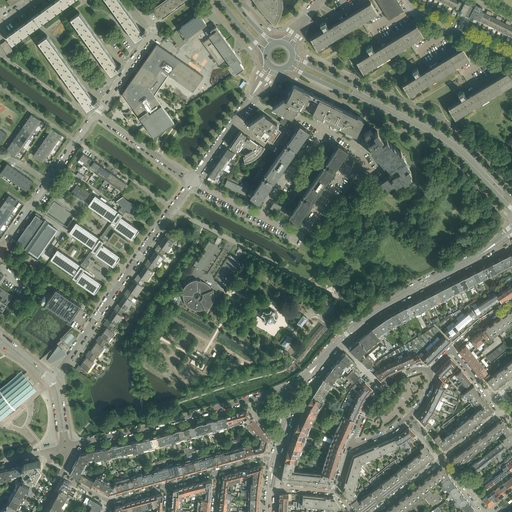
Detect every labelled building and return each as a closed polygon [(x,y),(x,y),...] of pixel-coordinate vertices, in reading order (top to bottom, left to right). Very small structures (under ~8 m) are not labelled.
[(61,0),(56,0),(47,7),(53,15),(66,6),(61,0)] [(136,41),(140,38),(139,37),(143,35),(147,32),(145,30),(141,32),(118,0),(105,0),(135,41),(135,40),(136,41)] [(165,0),(154,8),(152,10),(158,18),(182,0),(165,0)] [(256,0),(258,2),(260,5),(261,5),(262,6),(263,8),(266,11),(267,13),(268,14),(270,16),(274,20),(275,19),(276,17),(277,16),(278,14),(279,12),(279,11),(280,10),(280,8),(280,7),(281,5),(281,4),(281,2),(281,0),(256,0)] [(376,0),(378,3),(377,3),(378,3),(380,6),(379,6),(379,7),(380,6),(382,10),(381,10),(382,10),(383,12),(384,13),(383,13),(384,13),(386,16),(386,17),(388,20),(403,11),(404,11),(401,7),(397,0),(376,0)] [(452,0),(449,7),(456,11),(461,1),(457,0),(452,0)] [(461,1),(456,11),(466,17),(476,21),(481,11),(480,11),(482,8),(473,3),(466,0),(461,0),(461,2),(461,1)] [(311,38),(310,38),(317,49),(333,40),(362,22),(377,13),(375,10),(375,9),(370,2),(367,4),(366,4),(365,5),(351,14),(334,24),(332,25),(332,26),(330,26),(329,27),(328,27),(329,26),(327,23),(326,24),(325,21),(323,22),(320,24),(321,26),(323,30),(311,38)] [(53,15),(47,7),(33,17),(39,25),(53,15)] [(485,14),(481,11),(476,21),(483,24),(490,12),(487,10),(485,14)] [(492,13),(490,12),(483,24),(488,27),(493,17),(490,16),(492,13)] [(112,76),(116,72),(115,72),(123,67),(121,64),(118,66),(118,67),(79,13),(70,19),(111,75),(112,75),(112,76)] [(178,31),(183,38),(184,40),(187,43),(205,30),(211,37),(203,43),(219,65),(227,59),(236,72),(236,73),(243,68),(240,62),(241,60),(216,25),(214,27),(213,27),(213,28),(210,29),(203,19),(205,17),(206,16),(206,15),(205,15),(202,18),(199,14),(179,28),(180,30),(178,31)] [(488,27),(493,29),(499,16),(497,15),(495,19),(493,17),(488,27)] [(493,29),(498,31),(502,22),(500,21),(501,18),(499,16),(493,29)] [(20,26),(26,35),(39,25),(33,17),(20,26)] [(502,22),(498,31),(502,34),(509,21),(506,20),(505,24),(502,22)] [(511,22),(509,21),(502,34),(507,36),(511,27),(509,26),(511,22)] [(357,61),(356,62),(363,72),(379,63),(410,44),(417,39),(423,36),(417,25),(416,25),(413,27),(412,27),(411,28),(380,47),(376,49),(375,50),(374,50),(375,49),(373,46),(372,47),(371,44),(366,47),(366,48),(369,53),(370,53),(369,54),(357,61)] [(10,41),(11,44),(12,45),(26,35),(20,26),(6,36),(10,41)] [(88,110),(92,107),(91,106),(99,101),(97,99),(94,100),(94,101),(93,101),(46,36),(38,42),(87,110),(87,109),(88,110)] [(11,44),(10,41),(7,43),(6,41),(5,41),(6,41),(1,45),(6,51),(6,52),(8,54),(13,51),(9,45),(11,44)] [(129,84),(122,93),(131,105),(133,108),(134,110),(145,125),(149,130),(152,135),(154,137),(162,132),(166,129),(174,123),(172,120),(165,110),(162,106),(154,95),(168,76),(169,75),(193,92),(203,76),(175,57),(170,53),(157,44),(143,64),(136,74),(129,84)] [(402,84),(402,85),(409,95),(425,86),(455,67),(456,67),(469,59),(467,56),(462,48),(459,50),(457,50),(457,51),(427,69),(422,72),(421,73),(420,73),(421,72),(419,69),(418,70),(416,67),(411,70),(412,71),(415,77),(403,84),(402,84)] [(448,107),(448,108),(455,118),(471,109),(472,108),(511,83),(511,77),(508,71),(505,73),(503,73),(503,74),(473,92),(468,95),(466,96),(467,95),(465,92),(464,93),(462,90),(457,93),(458,94),(461,99),(448,107)] [(272,108),(280,113),(283,115),(284,113),(285,114),(291,117),(294,113),(297,109),(299,107),(317,115),(322,118),(330,122),(337,125),(349,131),(353,133),(356,134),(363,119),(361,118),(358,117),(357,116),(353,114),(348,111),(346,111),(345,110),(337,106),(336,106),(335,105),(329,102),(323,99),(319,98),(314,95),(313,95),(310,93),(304,90),(304,89),(297,86),(294,84),(293,86),(292,86),(291,88),(288,94),(287,94),(285,99),(284,99),(272,108)] [(28,119),(38,126),(41,121),(31,114),(28,119)] [(263,114),(248,125),(253,128),(257,131),(256,132),(256,133),(265,140),(266,139),(267,138),(267,137),(271,140),(272,141),(274,139),(274,138),(275,136),(276,136),(275,136),(277,134),(278,132),(279,132),(278,131),(280,129),(280,130),(280,129),(277,127),(275,126),(275,125),(277,123),(274,121),(270,119),(263,114)] [(38,126),(28,119),(25,123),(35,130),(38,126)] [(25,123),(22,128),(32,135),(35,130),(25,123)] [(252,194),(250,196),(254,199),(255,199),(257,201),(258,201),(257,201),(258,201),(259,202),(261,199),(261,198),(263,196),(264,194),(265,194),(264,193),(266,191),(266,192),(266,191),(267,189),(268,189),(269,186),(270,186),(269,186),(271,184),(272,184),(274,182),(274,181),(273,181),(274,179),(275,179),(276,176),(277,176),(278,174),(279,173),(278,173),(279,171),(280,172),(280,171),(281,169),(282,169),(281,169),(283,167),(284,166),(283,166),(285,164),(285,163),(286,161),(287,162),(287,161),(288,159),(289,159),(288,159),(290,156),(290,157),(290,156),(292,154),(292,153),(293,151),(294,152),(296,149),(295,148),(297,146),(297,147),(297,146),(299,144),(299,143),(301,141),(302,139),(303,139),(302,138),(304,137),(304,136),(305,134),(306,134),(308,131),(309,131),(300,125),(298,127),(297,129),(296,130),(289,141),(286,139),(285,141),(286,142),(287,143),(285,146),(285,145),(284,146),(285,147),(280,153),(277,158),(266,173),(265,174),(264,175),(265,175),(263,178),(260,176),(259,179),(261,180),(259,183),(254,191),(253,192),(252,193),(252,194)] [(373,149),(375,153),(374,154),(376,158),(378,157),(380,160),(382,159),(387,166),(388,165),(394,172),(379,183),(382,187),(385,186),(386,188),(390,185),(392,187),(399,182),(400,183),(403,181),(404,183),(408,180),(407,179),(411,176),(409,173),(411,172),(405,164),(407,163),(402,155),(403,154),(401,150),(399,151),(397,148),(395,150),(390,143),(388,144),(386,140),(382,142),(380,139),(383,138),(374,126),(365,133),(364,134),(367,139),(366,140),(367,142),(366,143),(369,147),(371,151),(373,149)] [(19,132),(29,139),(32,135),(22,128),(19,132)] [(49,133),(59,140),(62,135),(52,128),(49,133)] [(240,131),(229,146),(230,146),(236,151),(236,150),(237,148),(238,149),(239,149),(239,150),(243,145),(251,151),(250,152),(249,153),(248,153),(246,154),(245,154),(245,155),(245,156),(243,157),(244,163),(245,164),(250,163),(250,162),(255,160),(259,157),(259,156),(262,153),(263,152),(265,148),(259,144),(258,145),(251,141),(251,140),(247,137),(245,137),(246,135),(240,131)] [(16,136),(26,143),(29,139),(19,132),(16,136)] [(46,138),(56,144),(59,140),(49,133),(46,138)] [(13,141),(23,148),(26,143),(16,136),(13,141)] [(43,142),(53,149),(56,144),(46,138),(43,142)] [(13,141),(10,145),(20,152),(23,148),(13,141)] [(53,149),(43,142),(40,146),(49,153),(53,149)] [(289,216),(293,218),(293,219),(294,219),(295,220),(297,221),(296,221),(297,221),(300,218),(301,216),(302,216),(302,215),(303,213),(304,214),(304,213),(303,213),(304,211),(305,211),(306,208),(307,209),(307,208),(308,206),(309,206),(308,205),(310,203),(311,204),(313,201),(312,200),(313,198),(313,199),(314,198),(315,196),(316,196),(315,196),(317,193),(318,191),(319,191),(320,189),(321,189),(320,188),(322,186),(323,186),(322,186),(324,183),(325,181),(326,181),(327,179),(327,178),(329,176),(331,174),(331,173),(332,171),(333,172),(335,169),(334,168),(336,166),(338,164),(338,163),(340,161),(341,159),(342,159),(341,158),(342,156),(343,157),(343,156),(344,154),(345,154),(345,153),(347,150),(347,151),(348,151),(339,144),(328,160),(325,158),(324,161),(326,163),(324,165),(323,166),(324,166),(305,192),(303,191),(301,193),(304,195),(302,198),(301,197),(301,198),(289,216)] [(20,152),(10,145),(7,150),(17,157),(20,152)] [(49,153),(40,146),(36,151),(46,158),(49,153)] [(224,154),(230,158),(232,160),(236,154),(239,156),(239,154),(229,147),(228,149),(228,148),(224,154)] [(46,158),(36,151),(33,155),(43,162),(46,158)] [(79,159),(84,163),(88,157),(83,153),(79,159)] [(226,163),(230,158),(224,154),(220,159),(226,163)] [(94,161),(88,157),(84,163),(90,167),(94,161)] [(220,159),(216,165),(222,169),(224,170),(228,165),(226,164),(226,163),(220,159)] [(94,161),(90,167),(95,170),(99,165),(94,161)] [(0,173),(4,176),(11,166),(7,163),(0,173)] [(99,165),(95,170),(100,174),(105,168),(99,165)] [(216,165),(213,170),(219,174),(220,175),(224,170),(222,169),(216,165)] [(4,176),(8,178),(15,169),(11,166),(4,176)] [(100,174),(106,178),(110,172),(105,168),(100,174)] [(15,169),(8,178),(11,181),(18,171),(15,169)] [(219,174),(213,170),(209,176),(215,180),(219,174)] [(11,181),(15,184),(22,174),(18,171),(11,181)] [(110,172),(106,178),(111,182),(116,176),(110,172)] [(15,184),(19,186),(26,176),(22,174),(15,184)] [(19,186),(23,189),(29,179),(26,176),(19,186)] [(121,180),(116,176),(111,182),(117,186),(121,180)] [(225,184),(232,188),(234,183),(231,182),(232,181),(231,181),(232,179),(228,177),(225,184)] [(29,179),(23,189),(26,192),(33,182),(29,179)] [(121,180),(117,186),(123,190),(127,184),(121,180)] [(232,188),(238,191),(240,186),(238,185),(238,184),(239,182),(235,180),(234,183),(232,188)] [(242,183),(240,186),(238,191),(245,194),(247,189),(244,187),(245,185),(242,183)] [(73,190),(86,199),(90,193),(77,184),(73,190)] [(6,200),(16,207),(19,202),(9,195),(6,200)] [(124,212),(126,209),(127,210),(130,211),(131,211),(133,212),(135,205),(134,205),(132,204),(130,203),(128,202),(127,201),(125,199),(124,198),(122,196),(117,200),(118,202),(119,203),(121,205),(122,206),(120,209),(120,208),(118,211),(116,210),(95,196),(95,195),(90,202),(88,204),(89,205),(89,204),(89,205),(89,204),(92,206),(91,206),(92,206),(94,207),(94,208),(97,209),(96,210),(97,210),(97,209),(99,211),(99,212),(99,211),(102,213),(101,213),(102,213),(104,215),(105,215),(107,216),(107,217),(109,218),(109,219),(110,218),(112,220),(110,223),(102,236),(101,236),(99,238),(76,223),(76,222),(70,231),(73,233),(72,233),(73,233),(75,234),(75,235),(78,236),(78,237),(78,236),(80,238),(80,239),(81,238),(83,240),(85,242),(86,242),(88,243),(88,244),(88,243),(91,245),(90,245),(91,246),(91,245),(93,247),(91,250),(83,263),(82,263),(80,265),(81,265),(81,266),(57,249),(58,249),(57,249),(51,259),(51,258),(51,259),(52,258),(54,260),(57,262),(56,262),(57,262),(59,263),(59,264),(59,263),(62,265),(61,265),(62,266),(62,265),(64,267),(67,269),(66,269),(67,269),(69,270),(69,271),(69,270),(72,272),(72,273),(72,272),(74,274),(72,277),(77,280),(80,281),(79,282),(80,282),(82,283),(82,284),(82,283),(85,285),(84,285),(85,286),(85,285),(87,287),(90,289),(89,289),(90,289),(92,290),(92,291),(95,292),(94,293),(95,293),(101,284),(101,283),(101,284),(92,278),(83,271),(84,269),(85,269),(85,268),(86,269),(90,263),(87,261),(93,252),(95,253),(96,253),(98,254),(98,255),(99,255),(101,256),(100,257),(101,257),(101,256),(103,258),(103,259),(104,258),(106,260),(106,261),(106,260),(108,262),(109,262),(111,263),(111,264),(113,265),(114,265),(113,266),(114,266),(120,257),(120,256),(120,257),(102,244),(102,243),(103,241),(104,242),(104,241),(105,242),(106,239),(103,237),(112,225),(114,226),(115,226),(117,227),(117,228),(117,227),(119,229),(119,230),(120,229),(122,231),(125,233),(124,233),(125,233),(127,234),(127,235),(130,236),(129,236),(130,237),(130,236),(132,238),(132,239),(139,230),(139,229),(138,230),(127,222),(120,217),(122,214),(123,215),(125,212),(124,212)] [(16,207),(6,200),(3,204),(13,211),(16,207)] [(271,207),(283,213),(287,205),(284,203),(283,205),(282,206),(274,202),(271,207)] [(0,208),(10,216),(13,211),(3,204),(0,208)] [(0,215),(7,220),(10,216),(0,208),(0,215)] [(29,224),(19,239),(17,242),(25,248),(24,250),(27,252),(28,250),(38,257),(44,248),(46,250),(56,237),(55,237),(53,235),(57,230),(47,223),(47,224),(44,222),(45,221),(36,215),(29,224)] [(122,252),(129,242),(114,231),(113,232),(107,241),(107,242),(122,252)] [(163,241),(170,246),(173,241),(166,236),(163,241)] [(163,241),(158,248),(164,253),(166,250),(167,251),(170,246),(163,241)] [(152,256),(160,261),(163,256),(162,256),(164,253),(158,248),(152,256)] [(25,261),(34,267),(39,261),(29,255),(25,261)] [(152,256),(147,263),(154,268),(156,265),(157,265),(160,261),(152,256)] [(510,265),(506,256),(501,258),(506,267),(510,265)] [(501,258),(496,260),(501,270),(506,267),(501,258)] [(492,263),(496,272),(501,270),(496,260),(492,263)] [(142,271),(149,276),(153,271),(152,270),(154,268),(147,263),(142,271)] [(496,272),(492,263),(487,265),(491,275),(496,272)] [(487,265),(482,267),(487,277),(491,275),(487,265)] [(482,267),(478,270),(482,279),(487,277),(482,267)] [(478,270),(473,272),(478,281),(482,279),(478,270)] [(149,276),(142,271),(137,278),(143,282),(145,279),(146,280),(149,276)] [(473,272),(468,275),(473,284),(478,281),(473,272)] [(464,277),(468,286),(473,284),(468,275),(464,277)] [(464,277),(459,279),(464,290),(466,289),(466,288),(469,286),(468,286),(464,277)] [(137,278),(132,286),(139,291),(142,286),(141,285),(143,282),(137,278)] [(187,283),(186,285),(185,286),(184,288),(183,289),(182,291),(182,293),(182,295),(184,295),(184,296),(184,297),(184,299),(185,300),(185,301),(186,302),(186,304),(187,305),(188,306),(189,307),(190,307),(192,308),(193,309),(194,309),(196,309),(197,310),(198,310),(200,310),(201,309),(202,309),(204,308),(205,310),(206,310),(207,309),(208,308),(209,308),(210,307),(211,306),(212,305),(212,304),(213,303),(213,301),(214,300),(214,298),(214,297),(214,296),(214,295),(214,294),(213,289),(212,290),(211,289),(210,287),(209,288),(208,288),(207,288),(205,288),(205,287),(203,286),(202,286),(201,285),(201,283),(201,282),(201,281),(199,281),(197,281),(197,279),(194,280),(193,280),(192,281),(190,281),(189,282),(187,283)] [(455,282),(459,291),(462,290),(463,290),(464,290),(459,279),(455,282)] [(450,284),(455,294),(457,293),(457,292),(459,291),(455,282),(450,284)] [(450,284),(446,286),(451,296),(453,294),(454,295),(455,294),(450,284)] [(139,291),(132,286),(127,293),(133,297),(135,294),(136,295),(139,291)] [(442,288),(447,299),(448,298),(448,297),(451,296),(446,286),(442,288)] [(69,320),(69,321),(71,322),(81,306),(80,306),(55,288),(53,292),(54,292),(46,304),(63,316),(69,320)] [(437,291),(442,300),(444,299),(445,299),(447,299),(442,288),(437,291)] [(511,296),(506,289),(503,291),(502,288),(499,289),(506,300),(511,296)] [(499,293),(497,295),(502,303),(506,300),(499,289),(497,290),(499,293)] [(0,295),(0,304),(8,293),(4,290),(0,295)] [(437,291),(433,293),(438,303),(439,302),(439,301),(442,300),(437,291)] [(8,293),(0,304),(0,308),(3,311),(13,296),(8,293)] [(122,300),(129,305),(132,300),(131,300),(133,297),(127,293),(122,300)] [(433,304),(433,305),(434,307),(437,306),(436,304),(438,303),(433,293),(428,295),(433,304)] [(495,294),(492,296),(498,305),(500,304),(502,303),(497,295),(496,295),(495,294)] [(424,297),(429,307),(430,307),(430,306),(433,305),(433,304),(428,295),(424,297)] [(492,296),(488,298),(494,308),(498,305),(492,296)] [(429,307),(424,297),(419,300),(424,309),(427,308),(429,307)] [(485,301),(491,310),(494,308),(488,298),(485,301)] [(116,308),(123,312),(125,309),(126,310),(129,305),(122,300),(116,308)] [(424,309),(419,300),(415,302),(420,312),(421,311),(421,310),(424,309)] [(481,303),(487,312),(491,310),(485,301),(481,303)] [(420,312),(415,302),(410,304),(415,313),(418,312),(418,313),(420,312)] [(481,303),(477,305),(483,315),(487,312),(481,303)] [(406,307),(411,317),(413,316),(412,315),(415,313),(410,304),(406,307)] [(483,315),(477,305),(474,308),(479,317),(483,315)] [(402,309),(407,319),(411,317),(406,307),(402,309)] [(116,308),(111,315),(118,320),(122,315),(121,315),(123,312),(116,308)] [(264,322),(268,324),(269,322),(272,321),(274,322),(277,318),(275,317),(274,314),(275,312),(271,309),(270,311),(266,312),(263,310),(261,314),(264,316),(265,319),(264,322)] [(397,311),(402,321),(404,320),(407,319),(402,309),(397,311)] [(468,312),(475,321),(479,318),(471,309),(468,312)] [(402,321),(397,311),(393,314),(398,323),(400,321),(401,322),(402,321)] [(468,312),(465,315),(472,323),(475,321),(468,312)] [(388,316),(395,327),(396,326),(395,324),(398,323),(393,314),(388,316)] [(113,327),(115,329),(116,328),(113,327),(115,324),(116,325),(118,320),(111,315),(108,319),(111,321),(109,325),(112,327),(112,326),(113,327)] [(297,323),(301,326),(307,318),(305,316),(303,315),(302,316),(297,323)] [(461,318),(469,326),(472,323),(465,315),(461,318)] [(497,319),(504,329),(511,324),(505,315),(503,317),(502,316),(497,319)] [(384,319),(390,327),(392,326),(393,328),(395,327),(388,316),(384,319)] [(458,321),(465,329),(469,326),(461,318),(458,321)] [(380,322),(387,332),(388,331),(387,329),(390,327),(384,319),(380,322)] [(504,329),(497,319),(493,322),(494,323),(491,325),(497,334),(504,329)] [(458,321),(455,324),(462,332),(465,329),(458,321)] [(376,325),(382,333),(384,331),(386,333),(387,332),(380,322),(377,324),(376,325)] [(451,327),(459,335),(462,332),(455,324),(451,327)] [(104,332),(111,337),(114,332),(114,331),(115,329),(113,327),(112,326),(112,327),(109,325),(104,332)] [(372,328),(380,337),(381,336),(380,335),(382,333),(376,325),(372,328)] [(497,334),(491,325),(489,326),(488,325),(484,328),(483,328),(489,335),(491,338),(497,334)] [(459,335),(451,327),(448,329),(455,338),(459,335)] [(380,337),(372,328),(369,331),(350,346),(349,347),(350,349),(359,359),(360,357),(362,358),(363,358),(365,356),(362,352),(380,337)] [(489,337),(483,328),(480,331),(486,338),(487,340),(490,337),(489,337)] [(455,338),(448,329),(445,332),(452,341),(453,340),(455,338)] [(486,338),(480,331),(477,334),(483,341),(486,338)] [(99,339),(105,344),(107,341),(108,341),(111,337),(104,332),(99,339)] [(479,344),(483,341),(477,334),(473,337),(479,344)] [(282,344),(286,347),(292,339),(288,336),(287,336),(285,335),(279,343),(282,344)] [(447,346),(451,343),(444,336),(440,339),(447,346)] [(476,347),(479,344),(473,337),(470,340),(476,347)] [(93,347),(101,352),(104,347),(103,346),(105,344),(99,339),(93,347)] [(440,339),(437,342),(444,349),(447,346),(440,339)] [(434,345),(441,352),(444,349),(437,342),(434,345)] [(458,350),(461,354),(470,347),(467,343),(458,350)] [(487,357),(490,362),(508,348),(504,343),(487,357)] [(47,360),(50,363),(67,353),(58,344),(47,360)] [(437,355),(441,352),(434,345),(431,348),(437,355)] [(93,347),(88,354),(95,359),(97,355),(98,356),(101,352),(93,347)] [(461,354),(464,357),(472,350),(470,347),(461,354)] [(511,347),(494,361),(496,365),(500,369),(506,364),(511,359),(511,347)] [(434,359),(437,355),(431,348),(427,352),(434,359)] [(464,357),(466,360),(475,353),(472,350),(464,357)] [(336,362),(344,368),(347,370),(350,367),(351,368),(355,364),(355,363),(345,353),(345,354),(343,352),(342,354),(341,355),(340,355),(338,358),(339,358),(336,362)] [(434,359),(427,352),(424,355),(431,362),(434,359)] [(415,362),(422,359),(421,358),(417,354),(413,356),(411,353),(411,354),(415,362)] [(469,364),(478,357),(475,353),(466,360),(469,364)] [(83,361),(90,367),(94,362),(93,361),(95,359),(88,354),(83,361)] [(361,361),(365,364),(372,358),(368,354),(361,361)] [(407,355),(411,364),(415,362),(411,354),(407,355)] [(411,364),(407,355),(403,357),(407,366),(411,364)] [(424,355),(421,358),(422,359),(428,365),(431,362),(424,355)] [(403,368),(407,366),(403,357),(399,359),(403,368)] [(481,360),(478,357),(469,364),(472,367),(481,360)] [(372,358),(365,364),(368,368),(375,361),(372,358)] [(452,368),(456,364),(450,358),(446,362),(452,368)] [(403,368),(399,359),(395,361),(399,370),(403,368)] [(474,371),(483,364),(481,360),(472,367),(474,371)] [(90,367),(83,361),(80,366),(79,365),(77,368),(85,373),(87,370),(88,371),(90,367)] [(391,363),(394,371),(399,370),(395,361),(391,363)] [(333,366),(341,372),(344,368),(336,362),(333,366)] [(448,371),(452,368),(446,362),(443,365),(448,371)] [(387,375),(390,373),(386,364),(382,367),(387,375)] [(477,374),(486,367),(483,364),(474,371),(477,374)] [(500,369),(507,379),(511,375),(511,371),(506,364),(500,369)] [(445,375),(448,371),(443,365),(439,369),(445,375)] [(330,370),(338,376),(341,372),(333,366),(330,370)] [(377,371),(377,370),(384,378),(387,375),(382,367),(377,371)] [(477,374),(480,378),(489,371),(486,367),(477,374)] [(441,378),(445,375),(439,369),(435,373),(440,377),(441,379),(441,378)] [(500,369),(493,374),(501,384),(507,379),(500,369)] [(327,374),(335,380),(338,376),(330,370),(327,374)] [(346,377),(349,380),(356,373),(353,370),(346,377)] [(377,370),(373,374),(381,381),(384,378),(377,370)] [(457,373),(455,375),(458,379),(464,374),(461,370),(459,371),(457,373)] [(356,373),(349,380),(352,383),(359,376),(356,373)] [(501,384),(493,374),(491,376),(489,373),(484,376),(494,389),(501,384)] [(0,415),(1,414),(5,412),(6,410),(8,413),(10,414),(15,411),(14,411),(15,410),(19,406),(18,405),(16,402),(18,401),(21,398),(23,397),(28,392),(34,387),(33,387),(34,387),(24,375),(24,374),(18,379),(18,380),(16,381),(9,387),(0,394),(0,415)] [(335,380),(327,374),(324,378),(332,384),(335,380)] [(464,374),(458,379),(461,383),(467,378),(464,374)] [(445,388),(443,387),(445,382),(441,378),(441,379),(440,377),(437,384),(445,388)] [(321,382),(329,388),(331,389),(334,385),(331,384),(332,384),(324,378),(323,378),(321,382)] [(461,383),(465,387),(471,382),(467,378),(461,383)] [(321,382),(318,387),(326,392),(329,388),(321,382)] [(362,385),(369,392),(371,390),(371,389),(365,382),(362,385)] [(444,392),(445,388),(437,384),(435,388),(444,392)] [(359,390),(367,395),(369,392),(362,385),(362,386),(359,390)] [(479,402),(484,398),(473,385),(464,393),(471,402),(473,400),(476,404),(479,402)] [(315,391),(324,396),(326,392),(318,387),(315,391)] [(442,397),(444,392),(435,388),(433,392),(442,397)] [(364,399),(367,395),(359,390),(355,395),(364,399)] [(312,395),(321,401),(324,396),(315,391),(312,395)] [(440,401),(442,397),(433,392),(431,397),(440,401)] [(312,395),(310,400),(320,406),(323,402),(321,401),(312,395)] [(355,395),(354,399),(362,403),(364,399),(355,395)] [(438,405),(440,401),(431,397),(430,399),(429,401),(438,405)] [(489,414),(494,410),(484,398),(479,402),(483,406),(477,411),(483,418),(489,413),(489,414)] [(361,407),(362,403),(354,399),(352,403),(361,407)] [(307,404),(318,410),(320,406),(310,400),(307,404)] [(436,409),(438,405),(429,401),(427,405),(436,409)] [(350,407),(359,411),(361,407),(352,403),(350,407)] [(472,426),(483,418),(477,411),(471,403),(442,426),(448,434),(454,441),(464,433),(464,434),(473,427),(472,426)] [(305,408),(316,414),(318,410),(307,404),(305,408)] [(434,413),(436,409),(427,405),(425,409),(434,413)] [(348,411),(357,415),(359,411),(350,407),(348,411)] [(305,408),(303,413),(314,419),(316,414),(305,408)] [(431,418),(434,413),(425,409),(423,412),(431,418)] [(242,424),(244,426),(253,418),(247,411),(245,411),(236,413),(239,424),(242,424)] [(354,421),(357,415),(348,411),(346,415),(354,421)] [(428,423),(428,422),(431,418),(423,412),(421,415),(428,423)] [(303,413),(301,417),(312,423),(314,419),(303,413)] [(341,420),(352,426),(354,421),(343,414),(341,420)] [(226,416),(229,427),(234,425),(231,415),(226,416)] [(425,426),(428,423),(421,415),(418,418),(425,426)] [(220,418),(223,428),(229,427),(226,416),(220,418)] [(312,423),(301,417),(298,422),(310,427),(312,423)] [(223,428),(220,418),(215,419),(218,430),(223,428)] [(245,425),(248,429),(256,423),(257,422),(253,418),(244,426),(245,425)] [(210,421),(213,431),(218,430),(215,419),(210,421)] [(352,426),(341,420),(338,425),(350,430),(352,426)] [(497,424),(495,425),(491,429),(496,436),(501,432),(502,431),(506,436),(511,432),(508,428),(506,427),(501,420),(496,423),(497,424)] [(205,422),(208,433),(213,431),(210,421),(205,422)] [(205,422),(199,424),(202,434),(208,433),(205,422)] [(310,427),(298,422),(296,426),(308,432),(310,427)] [(254,444),(257,454),(266,452),(267,451),(270,439),(270,437),(265,432),(264,430),(260,426),(256,423),(248,429),(255,438),(258,435),(261,438),(259,445),(254,444)] [(199,424),(194,425),(197,436),(202,434),(199,424)] [(194,425),(189,427),(192,437),(197,436),(194,425)] [(336,429),(348,435),(350,430),(338,425),(336,429)] [(294,431),(306,436),(308,432),(296,426),(294,431)] [(183,428),(187,439),(192,437),(189,427),(183,428)] [(412,438),(415,434),(408,427),(405,430),(412,438)] [(183,428),(178,430),(181,440),(187,439),(183,428)] [(334,434),(346,439),(348,435),(336,429),(334,434)] [(498,437),(496,436),(491,429),(481,437),(480,436),(476,440),(482,447),(492,439),(493,441),(498,437)] [(181,440),(178,430),(173,431),(176,441),(181,440)] [(405,430),(402,433),(407,441),(412,438),(405,430)] [(176,441),(173,431),(168,433),(170,443),(176,441)] [(294,431),(293,436),(304,440),(306,436),(294,431)] [(511,433),(511,432),(506,436),(501,440),(507,447),(510,444),(510,445),(511,443),(511,433)] [(162,434),(165,445),(171,444),(170,443),(168,433),(162,434)] [(402,433),(399,435),(402,444),(407,441),(402,433)] [(162,434),(157,436),(160,447),(165,445),(162,434)] [(332,438),(344,444),(346,439),(334,434),(332,438)] [(438,434),(434,438),(444,450),(448,446),(454,441),(448,434),(442,439),(438,434)] [(402,444),(399,435),(394,437),(398,446),(402,444)] [(160,447),(157,436),(152,437),(155,448),(160,447)] [(304,440),(293,436),(291,440),(303,445),(304,440)] [(155,448),(152,437),(146,439),(150,450),(155,448)] [(363,460),(398,445),(394,437),(353,455),(343,490),(351,500),(358,495),(354,490),(353,487),(360,463),(363,460)] [(330,444),(342,448),(343,446),(344,444),(332,438),(330,444)] [(146,439),(141,440),(144,451),(150,450),(146,439)] [(141,440),(136,441),(139,452),(144,451),(141,440)] [(291,440),(290,445),(301,449),(303,445),(291,440)] [(472,443),(462,451),(468,459),(469,460),(473,457),(472,455),(482,447),(476,440),(472,443)] [(136,441),(130,442),(134,453),(139,452),(136,441)] [(125,443),(128,454),(134,453),(130,442),(125,443)] [(498,445),(503,451),(506,449),(501,442),(498,445)] [(120,445),(123,456),(128,454),(125,443),(120,445)] [(249,445),(252,456),(257,454),(254,444),(249,445)] [(330,444),(329,449),(341,453),(342,448),(330,444)] [(120,445),(114,446),(118,457),(123,456),(120,445)] [(301,449),(290,445),(288,450),(300,454),(301,449)] [(424,445),(420,449),(422,452),(414,458),(421,467),(434,458),(424,445)] [(494,448),(499,454),(503,451),(498,445),(494,448)] [(109,447),(112,458),(118,457),(114,446),(109,447)] [(499,454),(494,448),(493,446),(489,448),(490,449),(496,457),(499,454)] [(112,458),(109,447),(104,448),(107,459),(112,458)] [(107,459),(104,448),(98,449),(101,460),(107,459)] [(93,450),(96,459),(96,462),(101,460),(98,449),(93,450)] [(329,449),(327,454),(340,457),(341,453),(329,449)] [(486,452),(492,459),(496,457),(490,449),(486,452)] [(78,458),(89,464),(92,460),(96,459),(93,450),(81,453),(78,458)] [(224,452),(227,462),(232,461),(229,450),(224,452)] [(288,450),(286,455),(298,458),(300,454),(288,450)] [(204,457),(207,468),(212,467),(208,454),(207,451),(205,452),(206,455),(206,454),(207,456),(204,457)] [(214,454),(217,465),(222,464),(218,451),(216,452),(217,453),(214,454)] [(220,451),(218,451),(222,464),(227,462),(224,452),(224,451),(220,452),(220,451)] [(462,464),(468,459),(462,451),(456,456),(455,456),(451,459),(461,472),(465,468),(462,464)] [(492,459),(486,452),(485,453),(484,452),(482,454),(484,456),(489,462),(492,459)] [(208,454),(212,467),(217,465),(214,454),(211,455),(210,453),(208,454)] [(327,454),(326,458),(338,462),(339,458),(340,458),(340,457),(327,454)] [(298,458),(286,455),(285,459),(285,460),(292,461),(292,462),(297,463),(298,458)] [(187,456),(188,460),(192,472),(197,471),(194,459),(190,460),(190,459),(189,456),(187,456)] [(198,457),(202,470),(207,468),(204,457),(201,457),(200,456),(198,457)] [(477,461),(482,468),(485,465),(480,458),(479,456),(477,457),(479,460),(477,461)] [(480,458),(485,465),(489,462),(484,456),(480,458)] [(196,459),(194,459),(197,471),(202,470),(198,457),(196,457),(196,459)] [(78,458),(76,462),(87,469),(89,464),(78,458)] [(178,458),(177,459),(182,475),(187,474),(183,462),(180,463),(180,462),(179,462),(179,461),(180,461),(179,458),(178,459),(178,458)] [(326,458),(325,463),(337,467),(338,462),(326,458)] [(414,458),(401,468),(408,478),(421,467),(414,458)] [(176,464),(173,465),(176,477),(182,475),(177,459),(176,459),(177,460),(175,460),(176,464)] [(186,462),(183,462),(187,474),(192,472),(188,460),(186,460),(186,462)] [(292,461),(285,460),(281,481),(331,486),(333,477),(333,476),(334,476),(322,472),(321,473),(294,471),(297,463),(292,462),(292,461)] [(383,498),(402,483),(408,478),(401,468),(394,460),(369,481),(375,489),(383,498)] [(482,468),(477,461),(475,460),(471,462),(473,464),(478,471),(482,468)] [(24,475),(32,479),(34,476),(35,478),(42,466),(37,461),(24,464),(25,465),(22,466),(24,475)] [(76,462),(73,468),(84,474),(87,469),(76,462)] [(473,464),(471,462),(468,465),(474,474),(478,471),(473,464)] [(323,468),(335,471),(337,467),(325,463),(323,468)] [(511,471),(506,464),(504,466),(502,467),(504,470),(507,474),(511,471)] [(163,468),(166,480),(171,478),(168,465),(166,466),(166,467),(163,468)] [(170,465),(168,465),(171,478),(176,477),(173,465),(170,466),(170,465)] [(16,467),(17,476),(21,475),(21,476),(22,476),(24,475),(22,466),(16,467)] [(441,467),(429,477),(435,484),(440,480),(442,482),(449,477),(441,467)] [(69,474),(82,480),(85,475),(84,474),(73,468),(69,474)] [(153,471),(156,482),(161,481),(157,468),(155,469),(156,470),(153,471)] [(159,468),(157,468),(161,481),(166,480),(163,468),(160,469),(159,468)] [(323,468),(322,472),(334,476),(335,471),(323,468)] [(496,476),(499,480),(503,477),(500,473),(498,470),(496,472),(494,473),(496,476)] [(142,474),(146,485),(151,484),(147,471),(145,472),(145,473),(142,474)] [(149,471),(147,471),(151,484),(156,482),(153,471),(150,472),(149,471)] [(95,480),(92,486),(96,488),(103,475),(101,474),(100,477),(97,476),(95,480)] [(133,478),(136,488),(141,487),(137,474),(135,475),(135,476),(132,477),(133,478)] [(137,474),(141,487),(146,485),(142,474),(139,475),(139,474),(137,474)] [(23,477),(20,482),(28,487),(32,479),(24,475),(22,476),(23,477)] [(103,475),(96,488),(100,491),(106,481),(103,479),(105,476),(103,475)] [(129,475),(127,476),(131,489),(136,488),(133,478),(130,479),(129,475)] [(495,483),(492,479),(490,476),(488,478),(482,482),(485,485),(488,489),(495,483)] [(86,482),(92,486),(95,480),(89,477),(86,482)] [(428,489),(435,484),(429,477),(416,487),(423,497),(430,492),(428,489)] [(441,486),(443,488),(453,481),(449,477),(442,482),(441,483),(443,485),(441,486)] [(117,478),(121,492),(126,491),(123,481),(120,482),(119,478),(117,478)] [(203,482),(205,490),(211,491),(212,481),(211,479),(203,482)] [(100,491),(105,493),(110,484),(110,483),(110,481),(109,481),(108,482),(106,481),(100,491)] [(453,481),(443,488),(444,490),(445,489),(447,491),(456,485),(453,481)] [(17,484),(15,486),(25,492),(28,487),(20,482),(19,482),(18,485),(17,484)] [(501,491),(504,495),(509,491),(506,487),(503,483),(499,486),(502,490),(501,491)] [(111,484),(110,484),(105,493),(109,495),(117,493),(114,486),(113,487),(111,486),(111,484)] [(448,495),(449,496),(459,489),(456,485),(447,491),(449,494),(448,495)] [(15,489),(14,492),(22,497),(25,492),(15,486),(14,488),(15,489)] [(502,490),(499,486),(495,490),(498,493),(496,495),(499,499),(504,495),(501,491),(502,490)] [(186,497),(183,487),(178,489),(181,499),(186,497)] [(416,487),(390,507),(393,511),(420,511),(430,505),(423,497),(416,487)] [(181,499),(178,489),(173,490),(172,506),(180,507),(181,499)] [(375,489),(371,492),(365,497),(372,506),(383,498),(375,489)] [(452,497),(454,499),(462,493),(459,489),(449,496),(451,498),(452,497)] [(57,495),(67,501),(70,496),(67,494),(60,490),(57,495)] [(10,497),(19,502),(22,497),(14,492),(12,491),(10,494),(12,495),(11,495),(10,497)] [(73,503),(75,504),(81,493),(76,491),(72,497),(76,498),(73,503)] [(81,493),(75,504),(80,506),(86,496),(81,493)] [(157,506),(156,511),(161,511),(163,495),(161,493),(155,495),(158,506),(157,506)] [(454,503),(456,504),(465,497),(462,493),(454,499),(456,502),(454,503)] [(491,499),(494,503),(499,499),(496,495),(494,496),(491,493),(487,496),(490,500),(491,499)] [(57,495),(55,500),(65,506),(67,501),(57,495)] [(303,495),(302,505),(334,508),(333,510),(334,510),(341,507),(335,499),(330,499),(330,497),(303,495)] [(92,506),(100,510),(101,508),(102,508),(103,506),(103,505),(87,496),(86,498),(84,501),(83,503),(86,505),(87,503),(88,502),(91,503),(90,505),(92,506)] [(490,500),(487,496),(483,499),(483,498),(482,499),(482,500),(488,507),(494,503),(491,499),(490,500)] [(8,503),(16,507),(19,502),(10,497),(9,499),(10,499),(8,503)] [(352,502),(357,508),(359,511),(365,511),(372,506),(365,497),(358,502),(356,499),(352,502)] [(465,497),(456,504),(457,506),(458,505),(460,507),(461,506),(462,507),(469,501),(465,497)] [(55,500),(52,506),(62,511),(65,506),(55,500)] [(462,511),(472,505),(469,501),(462,507),(463,508),(459,511),(462,511)] [(3,507),(12,511),(13,511),(16,507),(8,503),(7,504),(5,503),(3,507)]
